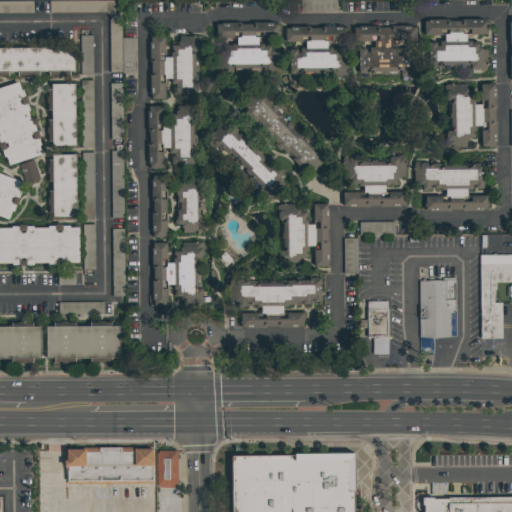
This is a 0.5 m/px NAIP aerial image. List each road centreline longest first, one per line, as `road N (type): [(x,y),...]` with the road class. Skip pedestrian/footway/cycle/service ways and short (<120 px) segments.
road 1 (residential): [(145,18),(501,16)]
road 2 (residential): [(151,336),(145,18)]
road 3 (residential): [(501,16),(504,215)]
road 4 (primary): [(199,426),(386,426)]
road 5 (residential): [(151,336),(337,337)]
road 6 (primary): [(198,395),(29,393)]
road 7 (residential): [(504,215),(337,213)]
road 8 (primary): [(511,392),(494,406),(410,403),(396,408),(386,426)]
road 9 (primary): [(440,389),(306,394)]
road 10 (primary): [(386,426),(511,427)]
road 11 (residential): [(337,213),(337,337)]
